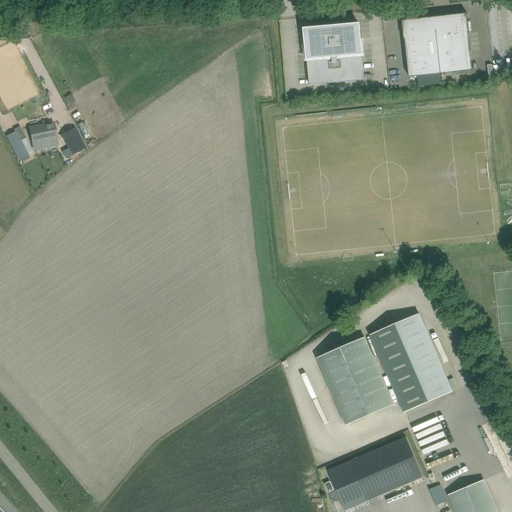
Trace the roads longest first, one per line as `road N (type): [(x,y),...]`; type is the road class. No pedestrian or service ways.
road 1 (unclassified): [(0,13),(180,0)]
road 2 (unknown): [(4,13),(47,109),(0,128)]
